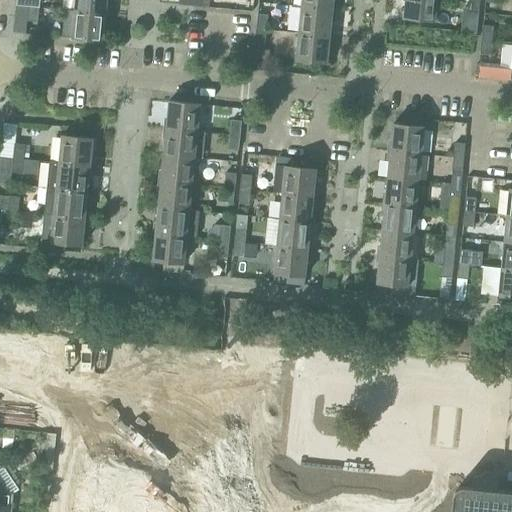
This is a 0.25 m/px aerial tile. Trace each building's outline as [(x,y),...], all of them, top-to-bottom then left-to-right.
[(76,0),(75,10),(107,13),(107,0),(76,0)] [(294,0),(294,5),(302,6),(333,9),(333,8),(339,9),(340,0),(294,0)] [(437,0),(406,0),(405,17),(436,20),(437,0)] [(480,0),(470,0),(469,11),(479,12),(480,0)] [(30,6),(28,20),(38,21),(40,7),(30,6)] [(302,6),(300,32),(331,35),(333,9),(302,6)] [(75,10),(65,9),(63,36),(104,41),(107,13),(75,10)] [(259,14),(257,28),(267,29),(269,15),(259,14)] [(484,25),(483,39),(493,40),(494,26),(484,25)] [(267,29),(257,28),(256,42),(266,43),(267,29)] [(331,35),(300,32),(297,59),(328,63),(331,35)] [(493,40),(483,39),(481,54),(491,55),(493,40)] [(170,100),(167,127),(198,131),(201,104),(170,100)] [(232,120),(231,134),(241,135),(242,121),(232,120)] [(394,123),(391,150),(422,153),(425,126),(394,123)] [(167,127),(165,154),(196,157),(204,158),(206,132),(198,131),(167,127)] [(241,135),(231,134),(229,148),(239,149),(241,135)] [(63,135),(60,162),(91,165),(94,138),(63,135)] [(456,142),(454,157),(464,158),(466,143),(456,142)] [(16,143),(14,157),(24,158),(26,144),(16,143)] [(391,150),(389,177),(420,180),(422,153),(391,150)] [(165,154),(162,180),(193,183),(196,157),(165,154)] [(24,158),(14,157),(13,172),(23,173),(24,158)] [(464,158),(454,157),(453,171),(463,172),(464,158)] [(60,162),(50,161),(47,187),(88,191),(91,165),(60,162)] [(286,165),(283,192),(314,196),(317,168),(286,165)] [(227,172),(225,187),(235,188),(237,173),(227,172)] [(243,174),(241,188),(251,189),(253,175),(243,174)] [(389,177),(386,203),(417,206),(420,180),(389,177)] [(162,180),(159,206),(190,210),(193,183),(162,180)] [(451,195),(449,209),(459,210),(461,196),(462,184),(452,183),(451,195)] [(88,191),(47,187),(45,214),(86,218),(88,191)] [(235,188),(225,187),(224,201),(234,202),(235,188)] [(251,189),(241,188),(240,203),(250,204),(251,189)] [(283,192),(281,219),(312,222),(314,196),(283,192)] [(10,196),(9,210),(19,211),(20,197),(10,196)] [(467,196),(465,211),(475,212),(477,197),(467,196)] [(386,203),(383,229),(414,232),(417,206),(386,203)] [(190,210),(159,206),(156,233),(188,236),(198,237),(200,211),(190,210)] [(459,210),(449,209),(448,223),(458,224),(459,210)] [(19,211),(9,210),(7,224),(17,225),(19,211)] [(475,212),(465,211),(464,225),(474,226),(475,212)] [(45,214),(42,241),(52,242),(83,245),(86,218),(45,214)] [(238,215),(236,241),(246,242),(248,216),(238,215)] [(281,219),(278,245),(309,248),(312,222),(281,219)] [(221,225),(220,239),(230,240),(231,226),(221,225)] [(383,229),(381,255),(412,259),(414,232),(383,229)] [(188,236),(156,233),(154,260),(185,263),(188,236)] [(230,240),(220,239),(218,253),(228,254),(230,240)] [(246,242),(236,241),(234,255),(244,256),(246,242)] [(511,242),(505,241),(502,268),(511,268),(511,242)] [(309,248),(278,245),(275,272),(306,275),(309,248)] [(445,247),(444,262),(454,263),(455,248),(445,247)] [(461,249),(460,263),(470,264),(471,250),(461,249)] [(412,259),(381,255),(378,283),(417,287),(420,259),(412,259)] [(454,263),(444,262),(442,276),(453,277),(454,263)] [(470,264),(460,263),(458,278),(468,279),(470,264)] [(511,268),(502,268),(499,295),(511,296),(511,268)] [(91,346),(86,394),(182,404),(187,356),(91,346)] [(210,367),(200,463),(236,466),(246,370),(210,367)] [(0,465),(0,511),(11,511),(14,483),(2,464),(0,465)] [(169,479),(167,504),(230,510),(233,485),(169,479)] [(511,511),(511,490),(465,486),(464,486),(462,486),(460,486),(459,487),(458,488),(456,489),(455,490),(455,492),(454,493),(454,495),(451,511),(511,511)]
